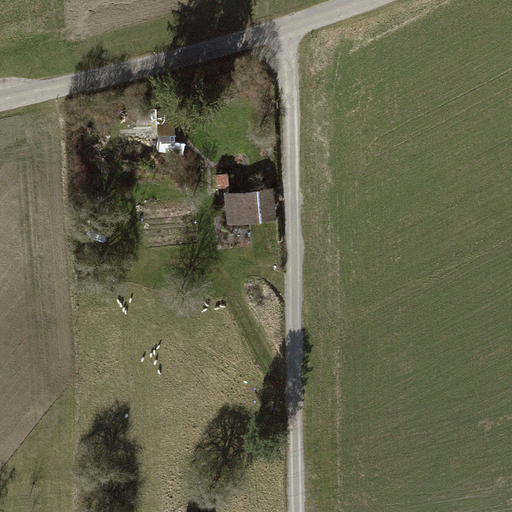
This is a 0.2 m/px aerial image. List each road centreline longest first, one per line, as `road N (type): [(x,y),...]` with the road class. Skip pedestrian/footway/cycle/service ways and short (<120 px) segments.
road 1 (track): [(298,511),(290,29)]
road 2 (tertiary): [(364,0),(290,29),(0,101)]
